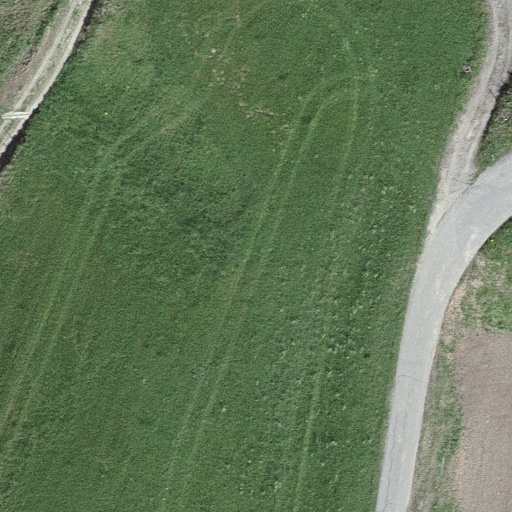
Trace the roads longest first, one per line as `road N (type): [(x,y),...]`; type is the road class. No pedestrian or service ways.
road 1 (unclassified): [(511,178),(447,247),(413,354),(385,511)]
road 2 (track): [(499,0),(504,38),(494,106),(447,247)]
